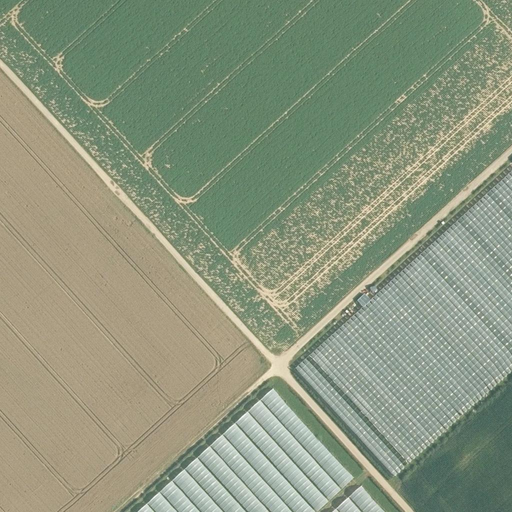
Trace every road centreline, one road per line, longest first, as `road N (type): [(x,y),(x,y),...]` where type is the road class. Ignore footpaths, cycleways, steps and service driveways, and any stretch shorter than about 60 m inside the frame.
road 1 (track): [(278,372),(0,66)]
road 2 (unclassified): [(511,166),(278,372)]
road 3 (track): [(278,372),(126,511)]
road 4 (unclassified): [(405,511),(278,372)]
